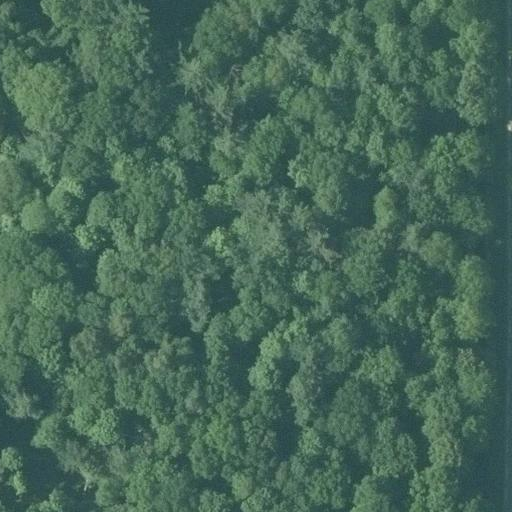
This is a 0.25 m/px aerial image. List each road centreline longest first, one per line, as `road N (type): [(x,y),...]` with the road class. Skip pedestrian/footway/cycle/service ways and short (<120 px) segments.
road 1 (track): [(313,0),(360,395)]
road 2 (track): [(0,371),(55,403),(129,402),(163,414),(310,511)]
